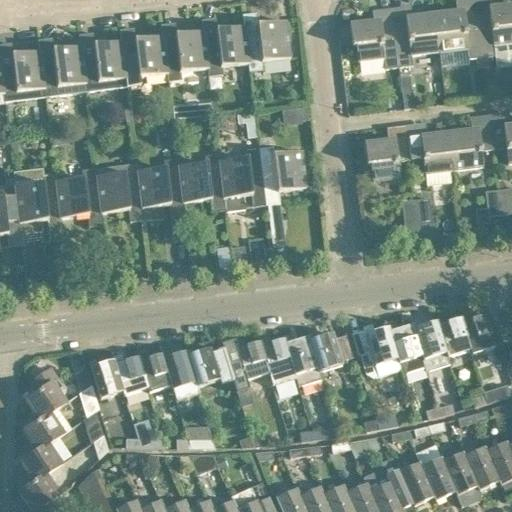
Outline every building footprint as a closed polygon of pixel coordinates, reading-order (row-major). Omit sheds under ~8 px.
[(462,13),(434,16),(439,54),(467,50),(468,61),(468,63),(477,62),(478,71),(484,70),(474,0),(472,0),(473,1),(461,3),(462,13)] [(475,0),(474,0),(484,70),(490,69),(489,60),(496,59),(497,71),(511,68),(511,6),(495,8),(489,9),(488,0),(481,0),(476,1),(475,0)] [(398,69),(391,10),(390,10),(390,11),(377,13),(378,23),(349,26),(352,48),(355,48),(357,64),(383,61),(384,71),(398,69)] [(439,54),(434,16),(406,19),(405,10),(392,11),(392,10),(391,10),(398,69),(412,67),(411,57),(439,54)] [(242,17),(249,74),(263,72),(262,64),(290,61),(285,23),(258,27),(256,15),(242,17)] [(215,20),(201,22),(203,33),(207,71),(208,79),(222,77),(221,69),(248,66),(249,74),(242,17),(243,29),(217,32),(215,20)] [(174,25),(160,27),(162,38),(168,84),(181,82),(180,74),(207,71),(203,33),(176,37),(174,25)] [(133,30),(120,32),(121,44),(127,89),(140,87),(139,79),(167,76),(162,38),(135,42),(133,30)] [(93,35),(79,36),(80,49),(86,94),(127,89),(121,44),(94,47),(93,35)] [(52,40),(38,42),(45,99),(86,94),(79,36),(78,37),(80,49),(53,52),(52,40)] [(4,104),(45,99),(38,42),(37,42),(39,54),(12,57),(11,45),(0,46),(0,71),(3,97),(4,104)] [(411,95),(402,96),(404,111),(412,110),(411,95)] [(217,99),(211,100),(213,118),(220,117),(217,99)] [(184,107),(173,108),(174,121),(185,120),(184,107)] [(307,108),(300,110),(303,123),(309,122),(307,108)] [(136,115),(133,119),(133,123),(137,126),(141,126),(145,122),(144,118),(141,115),(136,115)] [(502,115),(489,117),(493,151),(505,150),(507,166),(511,165),(511,126),(504,128),(502,115)] [(480,153),(493,151),(489,117),(475,118),(476,131),(449,134),(453,172),(482,169),(480,153)] [(63,124),(50,125),(51,136),(64,135),(63,124)] [(419,125),(405,127),(410,162),(422,160),(424,176),(425,176),(427,188),(450,185),(449,173),(453,172),(449,134),(420,138),(419,125)] [(397,163),(410,162),(405,127),(392,129),(393,141),(364,145),(366,167),(370,167),(372,182),(399,179),(397,163)] [(7,131),(0,132),(0,143),(9,143),(7,131)] [(63,138),(51,139),(52,148),(64,147),(63,138)] [(17,143),(10,143),(11,152),(19,151),(17,143)] [(272,149),(259,151),(266,208),(280,206),(278,194),(306,191),(301,153),(273,157),(272,149)] [(245,212),(243,198),(250,198),(252,210),(266,208),(259,151),(245,152),(246,160),(220,163),(219,163),(225,214),(245,212)] [(211,214),(224,213),(225,214),(219,163),(220,163),(219,155),(204,157),(205,165),(179,168),(178,168),(183,206),(210,202),(211,214)] [(137,173),(143,223),(144,223),(163,220),(162,208),(168,207),(172,240),(186,238),(184,218),(183,206),(178,168),(179,168),(178,160),(163,162),(164,170),(138,173),(137,173)] [(137,165),(95,170),(102,228),(103,228),(101,216),(128,212),(129,224),(143,223),(137,173),(138,173),(137,165)] [(43,170),(13,174),(15,190),(20,235),(41,232),(40,223),(47,222),(49,244),(63,243),(60,221),(55,183),(54,175),(44,177),(43,170)] [(55,183),(60,221),(87,217),(88,229),(102,228),(95,170),(82,172),(83,180),(55,183)] [(0,251),(0,248),(0,237),(6,237),(8,249),(22,247),(15,190),(0,191),(0,251)] [(498,192),(501,217),(511,215),(511,193),(511,190),(498,192)] [(488,219),(501,217),(498,192),(484,194),(487,219),(488,219)] [(428,200),(415,202),(418,227),(431,225),(428,200)] [(418,227),(415,202),(401,204),(404,229),(418,227)] [(245,249),(232,251),(234,265),(246,263),(245,249)] [(459,317),(471,356),(494,349),(485,318),(470,322),(467,315),(459,317)] [(471,356),(459,317),(458,317),(459,321),(446,325),(444,317),(435,320),(447,359),(469,352),(471,357),(471,356)] [(447,359),(435,320),(434,320),(435,324),(422,328),(420,320),(411,323),(423,362),(422,362),(424,367),(426,372),(448,364),(447,359)] [(423,362),(411,323),(410,323),(411,327),(398,331),(395,323),(386,326),(399,365),(398,365),(400,370),(401,375),(424,367),(422,362),(423,362)] [(399,365),(386,326),(387,330),(374,334),(371,326),(362,329),(362,332),(351,335),(358,356),(360,356),(366,375),(373,379),(400,370),(398,365),(399,365)] [(315,332),(306,335),(319,374),(342,367),(341,363),(352,360),(345,337),(334,341),(332,335),(318,340),(315,332)] [(321,381),(319,374),(306,335),(307,339),(294,343),(291,335),(282,338),(294,377),(294,380),(297,388),(321,381)] [(267,338),(258,341),(269,376),(272,386),(294,380),(294,377),(282,338),(281,338),(282,342),(269,346),(267,338)] [(239,341),(221,346),(233,382),(239,403),(251,399),(246,383),(269,376),(258,341),(257,341),(258,345),(245,349),(243,341),(240,342),(239,341)] [(193,347),(184,350),(197,389),(219,382),(220,386),(233,382),(221,346),(222,352),(211,355),(210,351),(196,355),(193,347)] [(169,351),(160,353),(172,392),(172,393),(175,403),(198,395),(196,390),(197,389),(184,350),(184,351),(185,354),(171,358),(169,351)] [(145,353),(136,356),(148,395),(170,388),(172,393),(172,392),(160,353),(159,353),(160,357),(147,361),(145,353)] [(121,356),(112,359),(124,398),(146,391),(147,395),(148,395),(136,356),(135,356),(136,360),(123,364),(121,356)] [(123,398),(124,398),(112,359),(111,359),(112,363),(99,367),(96,359),(87,362),(99,401),(122,394),(123,398)] [(74,376),(80,395),(91,387),(85,369),(74,376)] [(63,389),(50,371),(30,384),(37,394),(25,403),(33,415),(25,420),(30,428),(23,433),(23,434),(58,410),(58,411),(66,405),(57,393),(63,389)] [(91,387),(80,395),(79,396),(86,420),(95,413),(99,411),(91,387)] [(506,387),(483,394),(487,406),(510,399),(506,387)] [(487,406),(483,394),(470,398),(473,410),(487,406)] [(494,423),(511,417),(511,404),(490,411),(494,423)] [(438,410),(440,418),(454,414),(452,405),(437,409),(438,410)] [(428,421),(440,418),(438,410),(437,409),(425,411),(428,421)] [(20,464),(21,464),(48,446),(71,430),(58,411),(58,410),(23,434),(31,445),(23,451),(28,459),(20,464)] [(487,412),(471,416),(474,424),(489,420),(487,412)] [(395,413),(376,418),(377,420),(379,431),(388,429),(399,427),(395,413)] [(474,424),(471,416),(458,420),(459,428),(474,424)] [(97,420),(83,430),(88,447),(93,444),(103,437),(97,420)] [(364,423),(366,434),(379,431),(377,420),(364,423)] [(443,424),(427,428),(430,436),(445,433),(443,424)] [(326,430),(310,432),(311,433),(312,433),(314,441),(327,440),(338,438),(334,426),(326,427),(326,430)] [(415,439),(430,436),(427,428),(413,431),(415,439)] [(299,433),(300,443),(314,441),(312,433),(311,433),(310,432),(299,433)] [(405,432),(389,436),(391,445),(408,441),(405,432)] [(263,435),(250,438),(254,449),(265,447),(263,435)] [(93,444),(98,461),(108,453),(103,437),(93,444)] [(239,442),(241,449),(254,449),(250,438),(239,442)] [(373,439),(346,443),(350,451),(353,459),(378,449),(373,439)] [(125,450),(140,451),(137,441),(125,441),(125,450)] [(153,442),(137,441),(140,451),(152,451),(153,442)] [(176,451),(191,451),(188,442),(176,442),(176,451)] [(212,442),(188,442),(191,451),(203,451),(215,451),(212,442)] [(350,451),(346,443),(331,445),(332,453),(350,451)] [(484,449),(483,450),(500,487),(501,487),(504,493),(511,489),(511,487),(510,483),(511,482),(511,459),(505,444),(486,453),(484,449)] [(48,446),(21,464),(29,476),(21,481),(26,489),(18,494),(19,495),(46,476),(46,477),(62,466),(48,446)] [(434,446),(414,455),(419,465),(420,469),(433,499),(433,500),(434,503),(454,494),(455,494),(442,464),(442,463),(434,446)] [(320,447),(302,449),(304,457),(321,455),(320,447)] [(304,457),(302,449),(288,451),(289,459),(304,457)] [(483,450),(463,458),(478,492),(498,484),(499,488),(500,487),(483,450)] [(273,461),(272,452),(254,454),(258,462),(273,461)] [(462,455),(442,463),(442,464),(455,494),(454,494),(461,509),(473,503),(472,501),(480,498),(478,493),(478,492),(463,458),(462,455)] [(125,464),(143,465),(139,457),(125,456),(125,464)] [(214,462),(211,456),(188,457),(192,466),(191,466),(196,477),(217,468),(214,462)] [(157,457),(139,457),(143,465),(157,465),(157,457)] [(192,466),(188,457),(180,457),(180,465),(191,464),(191,466),(192,466)] [(223,457),(214,462),(217,468),(218,472),(228,467),(223,457)] [(362,479),(365,486),(376,511),(401,511),(412,506),(398,474),(391,459),(378,465),(381,471),(362,479)] [(419,465),(398,474),(412,506),(413,508),(433,500),(433,499),(420,469),(419,465)] [(96,471),(77,488),(84,502),(106,492),(96,471)] [(23,511),(55,511),(50,503),(55,500),(57,499),(60,497),(46,477),(46,476),(19,495),(27,507),(22,510),(23,511)] [(273,511),(261,485),(250,490),(256,503),(236,511),(232,503),(235,511),(273,511)] [(376,511),(365,486),(345,495),(352,511),(376,511)] [(342,488),(323,496),(322,497),(328,511),(352,511),(345,495),(342,488)] [(319,489),(299,498),(304,511),(328,511),(322,497),(323,496),(319,489)] [(275,500),(279,511),(304,511),(295,491),(275,500)] [(84,502),(87,511),(90,511),(111,503),(106,492),(84,502)] [(163,511),(159,503),(140,511),(136,502),(135,503),(139,511),(163,511)] [(90,511),(114,511),(115,511),(111,503),(90,511)] [(139,511),(135,503),(115,511),(114,511),(139,511)] [(160,503),(159,503),(163,511),(187,511),(183,503),(164,511),(160,503)] [(184,503),(183,503),(187,511),(211,511),(208,503),(188,511),(184,503)] [(235,511),(232,503),(212,511),(208,503),(211,511),(235,511)]
